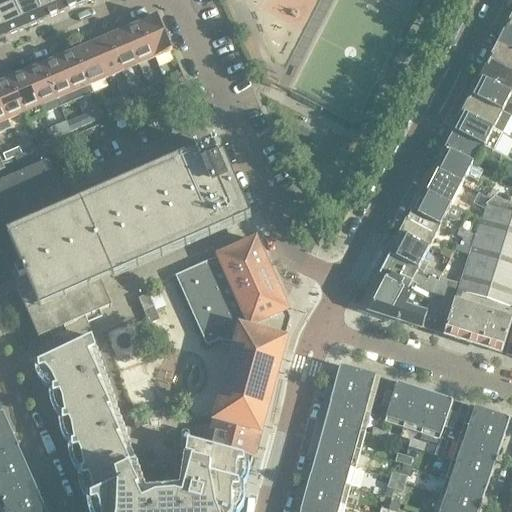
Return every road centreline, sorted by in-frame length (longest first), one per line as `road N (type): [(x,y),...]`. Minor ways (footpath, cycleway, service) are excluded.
road 1 (residential): [(341,289),(292,260),(177,0)]
road 2 (tertiary): [(341,289),(484,0)]
road 3 (residential): [(511,388),(321,328)]
road 4 (tertiary): [(268,511),(321,328)]
road 5 (residential): [(0,59),(148,0)]
road 6 (residential): [(63,511),(9,391)]
